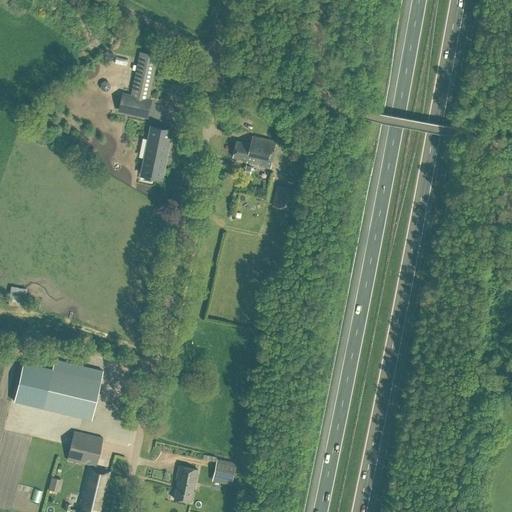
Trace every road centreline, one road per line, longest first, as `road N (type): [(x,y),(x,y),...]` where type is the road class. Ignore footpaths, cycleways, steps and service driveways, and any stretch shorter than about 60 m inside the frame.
road 1 (motorway): [(357,511),(457,0)]
road 2 (motorway): [(418,0),(320,511)]
road 3 (unclassified): [(123,511),(220,71)]
